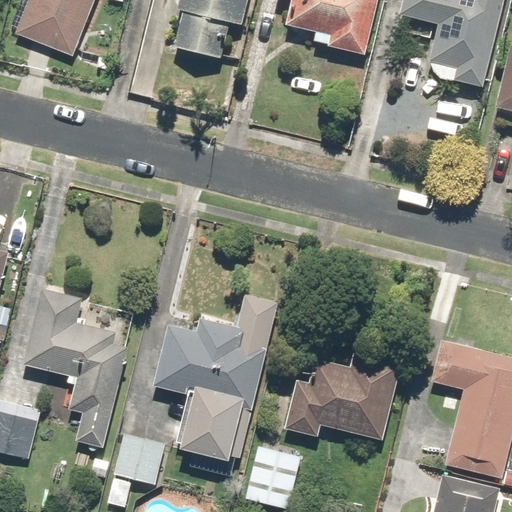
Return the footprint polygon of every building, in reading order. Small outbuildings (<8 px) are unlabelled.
[(89,0),(25,0),(14,35),(70,55),(89,0)] [(180,0),(168,52),(217,64),(227,26),(240,29),(247,0),(180,0)] [(363,61),(375,0),(274,0),(274,3),(289,6),(283,31),(312,37),(309,49),(363,61)] [(401,0),(397,19),(435,28),(422,77),(476,90),(498,0),(401,0)] [(511,119),(511,123),(511,55),(507,54),(492,111),(511,116),(511,119)] [(78,300),(41,292),(26,368),(75,377),(69,412),(78,414),(72,445),(103,450),(124,342),(71,332),(78,300)] [(237,460),(279,309),(238,298),(232,320),(201,312),(195,336),(169,329),(153,389),(190,399),(175,455),(220,468),(224,456),(237,460)] [(511,417),(511,363),(445,343),(432,387),(458,394),(437,463),(493,480),(511,417)] [(378,444),(394,381),(297,356),(279,431),(317,441),(320,429),(378,444)] [(36,405),(0,399),(0,456),(27,461),(36,405)] [(129,508),(134,481),(154,485),(162,443),(121,435),(108,504),(129,508)] [(286,511),(297,456),(255,448),(244,506),(275,511),(286,511)] [(489,511),(494,494),(435,480),(427,511),(489,511)]
